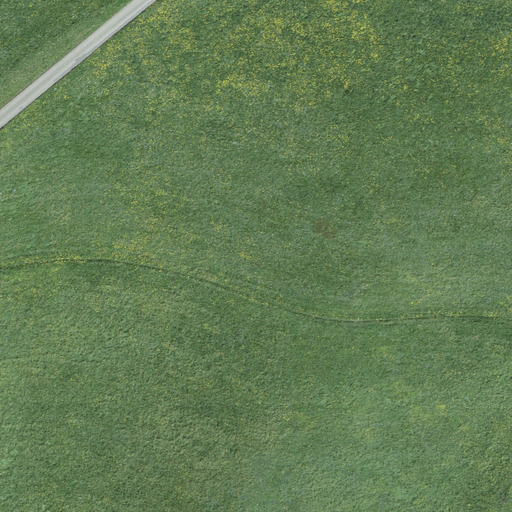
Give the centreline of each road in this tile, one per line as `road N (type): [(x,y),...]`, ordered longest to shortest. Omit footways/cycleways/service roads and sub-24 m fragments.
road 1 (track): [(0,267),(71,257),(319,322),(511,331)]
road 2 (unclassified): [(0,119),(144,0)]
